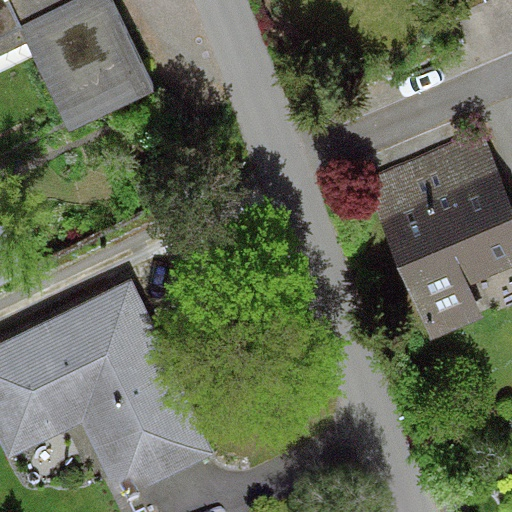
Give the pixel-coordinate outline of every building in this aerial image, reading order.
[(0,0),(0,32),(16,25),(65,124),(126,95),(150,84),(108,0),(0,0)] [(479,0),(449,0),(454,11),(479,0)] [(443,252),(454,279),(511,253),(511,240),(506,226),(483,172),(387,212),(409,266),(443,252)] [(0,220),(0,274),(24,263),(2,219),(0,220)] [(0,420),(9,440),(60,415),(69,389),(102,400),(94,426),(119,478),(125,474),(193,442),(134,318),(96,304),(0,351),(0,420)]
